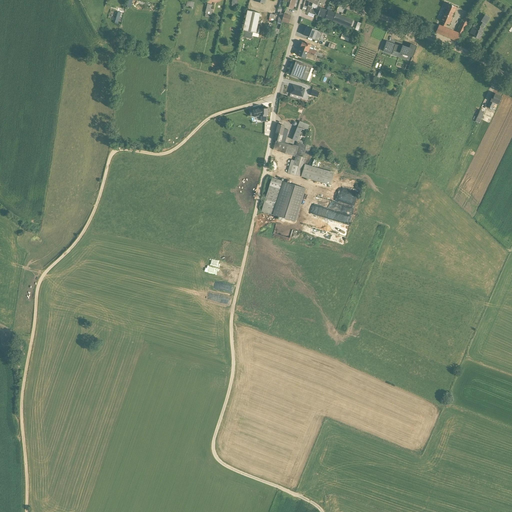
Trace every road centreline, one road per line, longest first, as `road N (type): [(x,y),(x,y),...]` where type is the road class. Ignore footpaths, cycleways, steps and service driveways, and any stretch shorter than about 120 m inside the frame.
road 1 (track): [(245,106),(205,120),(168,152),(112,152),(82,233),(45,271),(21,399),(26,511)]
road 2 (track): [(255,208),(212,451),(223,464),(322,511)]
road 3 (secondary): [(339,0),(511,80)]
